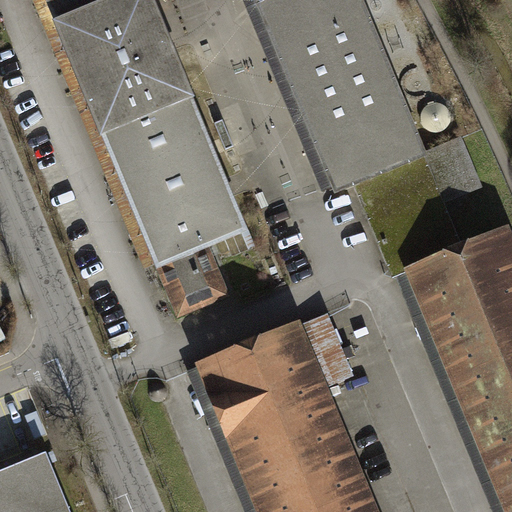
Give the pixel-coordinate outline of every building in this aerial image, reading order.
[(48,0),(158,264),(205,245),(244,229),(149,0),(48,0)] [(337,190),(357,181),(423,154),(358,0),(272,0),(261,5),(337,190)] [(423,154),(357,181),(393,268),(435,251),(438,260),(462,250),(443,204),(470,193),(450,143),(423,154)] [(511,511),(511,244),(507,231),(462,250),(438,260),(410,271),(509,511),(511,511)] [(158,264),(180,315),(226,295),(205,245),(158,264)] [(10,308),(0,312),(0,316),(4,325),(15,321),(10,308)] [(201,366),(261,511),(374,511),(298,326),(201,366)] [(30,417),(38,438),(49,434),(41,413),(30,417)] [(0,471),(0,511),(70,511),(46,453),(0,471)]
